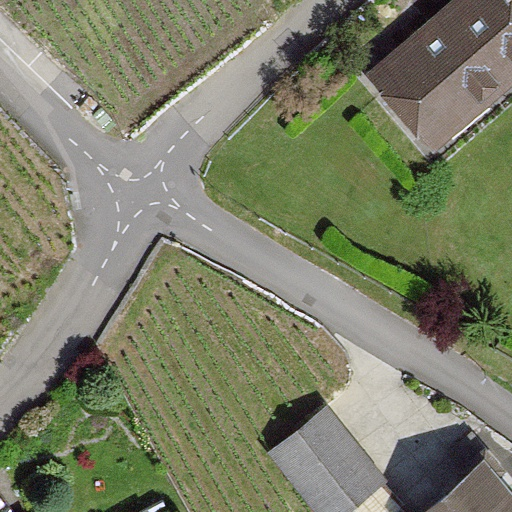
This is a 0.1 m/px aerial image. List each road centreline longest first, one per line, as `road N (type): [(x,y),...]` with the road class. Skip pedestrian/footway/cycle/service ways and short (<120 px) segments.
road 1 (residential): [(511,429),(382,337),(141,197)]
road 2 (residential): [(141,197),(180,137),(332,0)]
road 3 (residential): [(0,408),(141,197)]
road 4 (residential): [(0,70),(141,197)]
